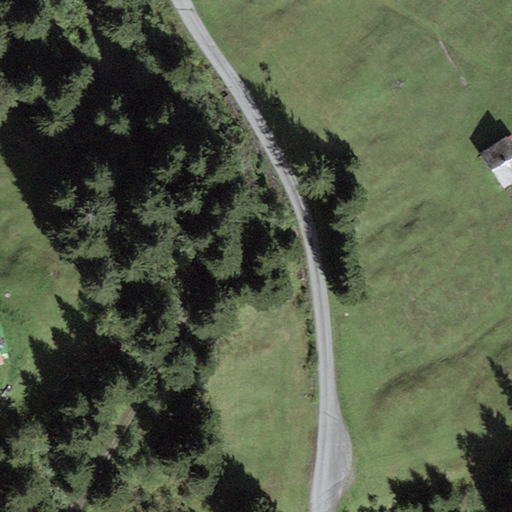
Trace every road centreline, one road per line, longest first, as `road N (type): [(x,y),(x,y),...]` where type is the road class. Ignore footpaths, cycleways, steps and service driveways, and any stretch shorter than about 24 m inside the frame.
road 1 (track): [(90,0),(198,256),(194,288),(158,371),(74,511)]
road 2 (unclassified): [(319,511),(330,426),(313,237),(188,0)]
road 3 (track): [(112,66),(92,73),(73,62),(27,0)]
